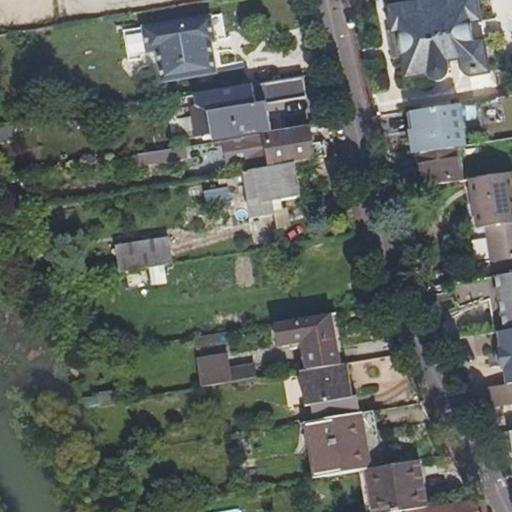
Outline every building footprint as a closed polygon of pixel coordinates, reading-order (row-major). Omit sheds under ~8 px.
[(484,24),(479,0),(417,0),(418,4),(391,8),(396,36),(402,35),(404,45),(408,44),(410,58),(406,59),(410,81),(430,77),(435,82),(440,84),(444,84),(448,82),(452,77),(453,74),(451,64),(472,61),(475,78),(492,76),(487,43),(478,45),(474,25),(484,24)] [(164,85),(214,76),(209,45),(213,44),(218,44),(214,19),(146,29),(150,55),(159,54),(164,85)] [(209,45),(214,76),(219,75),(213,44),(209,45)] [(305,80),(196,98),(197,107),(210,115),(213,136),(214,139),(274,130),(270,105),(308,99),(305,80)] [(197,138),(213,136),(210,115),(197,107),(197,138)] [(461,108),(449,110),(417,115),(416,116),(418,131),(412,132),(416,157),(424,156),(456,151),(467,149),(461,108)] [(159,125),(142,126),(143,143),(161,141),(159,125)] [(246,140),(252,173),(298,166),(317,163),(310,129),(246,140)] [(179,151),(153,155),(155,166),(181,161),(179,151)] [(456,151),(424,156),(429,190),(461,185),(456,151)] [(252,173),(245,175),(250,206),(282,200),(303,196),(298,166),(252,173)] [(511,176),(470,183),(479,234),(511,228),(511,176)] [(207,210),(233,209),(232,188),(206,189),(207,210)] [(282,200),(250,206),(253,219),(275,215),(275,212),(284,211),(282,200)] [(511,228),(479,234),(485,267),(511,261),(511,228)] [(118,245),(122,269),(173,260),(168,236),(118,245)] [(511,277),(497,280),(507,333),(511,332),(511,277)] [(330,317),(274,326),(278,348),(302,344),(307,373),(338,368),(330,317)] [(509,388),(511,387),(511,332),(507,333),(500,335),(503,351),(501,352),(501,354),(503,369),(504,372),(506,372),(509,388)] [(198,363),(202,390),(253,382),(252,371),(227,374),(225,359),(198,363)] [(338,368),(307,373),(301,374),(307,407),(312,406),(316,422),(361,415),(357,398),(348,400),(345,386),(352,385),(348,367),(338,368)] [(473,395),(484,414),(511,409),(511,387),(509,388),(473,395)] [(318,481),(369,473),(383,471),(373,413),(361,415),(316,422),(308,424),(318,481)] [(497,439),(509,462),(511,460),(511,436),(497,439)] [(369,473),(375,511),(425,511),(418,465),(383,471),(369,473)]
